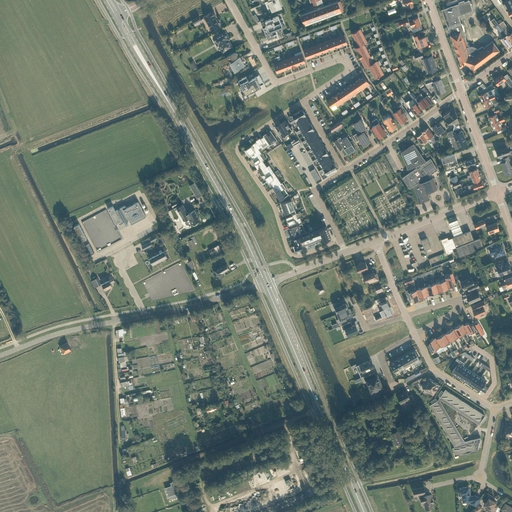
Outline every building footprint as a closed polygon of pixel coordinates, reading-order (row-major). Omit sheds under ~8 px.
[(268,0),(269,1),(265,2),(269,11),(281,7),(278,0),(268,0)] [(301,13),(298,14),(300,20),(302,19),(304,25),(305,25),(306,22),(309,23),(313,22),(314,20),(316,21),(320,19),(321,17),(323,18),(327,17),(329,14),(331,15),(335,14),(336,12),(338,13),(344,11),(341,1),(340,1),(339,0),(338,0),(335,1),(336,2),(331,4),(331,2),(328,3),(328,5),(324,7),(323,5),(320,6),(321,8),(317,9),(316,7),(313,8),(314,10),(309,12),(309,10),(306,11),(306,13),(302,15),(301,13)] [(216,15),(213,11),(212,12),(211,12),(204,16),(212,31),(220,27),(219,26),(220,25),(221,24),(220,23),(219,22),(218,23),(214,16),(216,15)] [(265,21),(262,22),(264,27),(263,27),(268,40),(278,36),(275,28),(282,26),(278,15),(265,20),(265,21)] [(199,16),(192,20),(194,24),(195,26),(198,24),(197,22),(201,20),(199,16)] [(411,21),(409,21),(413,31),(422,28),(421,25),(418,17),(411,20),(411,21)] [(494,18),(491,20),(495,26),(501,33),(502,35),(502,34),(504,36),(501,38),(507,46),(508,45),(509,45),(509,44),(511,41),(507,35),(505,32),(498,24),(494,18)] [(499,24),(504,31),(505,32),(509,29),(505,24),(503,21),(499,24)] [(458,22),(447,26),(448,29),(448,30),(450,29),(452,34),(450,35),(453,42),(452,42),(454,42),(456,46),(454,47),(454,48),(455,48),(457,54),(457,55),(459,54),(460,59),(459,60),(460,64),(466,62),(465,64),(466,64),(470,65),(470,66),(471,66),(471,63),(475,68),(478,66),(479,66),(478,64),(482,61),(483,63),(483,62),(489,58),(488,56),(492,53),(493,55),(494,54),(497,52),(490,42),(474,54),(469,53),(458,22)] [(355,40),(364,35),(360,28),(351,33),(355,40)] [(223,51),(232,46),(227,39),(229,38),(225,31),(214,38),(217,45),(219,44),(223,51)] [(344,34),(337,37),(341,46),(347,44),(344,34)] [(364,43),(367,42),(364,35),(355,40),(358,46),(364,43)] [(419,35),(414,37),(415,40),(416,40),(417,43),(416,43),(418,49),(423,47),(422,46),(428,44),(425,36),(420,38),(419,35)] [(337,37),(330,39),(334,49),(341,46),(337,37)] [(334,49),(330,39),(324,42),(327,51),(334,49)] [(327,51),(324,42),(317,44),(320,54),(327,51)] [(367,50),(364,43),(358,46),(355,48),(358,54),(367,50)] [(317,44),(310,47),(314,56),(320,54),(317,44)] [(314,56),(310,47),(303,49),(307,59),(314,56)] [(361,61),(370,56),(367,50),(358,54),(361,61)] [(235,52),(234,52),(218,61),(220,65),(230,60),(231,62),(235,70),(248,63),(243,55),(235,60),(234,58),(236,56),(237,55),(237,54),(237,53),(236,52),(235,52)] [(295,55),(299,65),(306,62),(302,53),(295,55)] [(292,67),(299,65),(295,55),(288,58),(292,67)] [(368,65),(374,62),(370,56),(361,61),(365,67),(368,65)] [(427,73),(437,69),(432,56),(422,59),(427,73)] [(282,60),(285,70),(292,67),(288,58),(282,60)] [(274,65),(277,73),(285,70),(282,60),(278,62),(279,63),(274,65)] [(377,61),(374,62),(368,65),(371,72),(380,67),(377,61)] [(384,74),(380,67),(371,72),(375,78),(384,74)] [(246,75),(238,80),(242,87),(240,88),(244,95),(254,90),(253,88),(263,82),(259,73),(248,79),(246,75)] [(502,74),(494,80),(498,85),(501,83),(503,81),(506,80),(509,84),(511,82),(511,80),(507,73),(503,76),(502,74)] [(364,76),(358,80),(363,88),(370,84),(364,76)] [(440,79),(433,82),(438,94),(445,91),(440,79)] [(358,80),(352,84),(357,92),(363,88),(358,80)] [(352,96),(357,92),(352,84),(346,88),(352,96)] [(419,94),(422,98),(427,105),(432,101),(430,99),(432,97),(424,87),(421,89),(423,92),(419,94)] [(486,92),(479,95),(482,101),(494,96),(498,94),(495,87),(486,92)] [(346,100),(352,96),(346,88),(340,92),(346,100)] [(346,100),(340,92),(334,96),(340,104),(346,100)] [(494,96),(482,101),(485,108),(492,105),(492,104),(501,100),(498,94),(494,96)] [(427,105),(422,98),(420,95),(415,99),(419,105),(419,104),(422,108),(424,107),(425,107),(427,106),(426,105),(427,105)] [(336,106),(340,104),(334,96),(327,101),(331,108),(335,105),(336,106)] [(409,108),(410,107),(415,113),(417,112),(418,112),(419,111),(419,110),(420,110),(412,99),(410,101),(409,100),(405,102),(409,108)] [(408,113),(402,104),(397,107),(398,109),(394,112),(395,112),(393,113),(397,120),(399,119),(401,122),(407,118),(405,115),(408,113)] [(293,115),(295,119),(296,121),(299,125),(308,119),(302,109),(293,115)] [(452,130),(456,129),(459,128),(457,125),(458,124),(457,121),(458,121),(455,110),(451,109),(442,116),(444,119),(446,118),(447,119),(452,120),(454,126),(452,130)] [(489,117),(492,123),(504,118),(503,115),(500,117),(500,118),(498,119),(496,114),(489,117)] [(383,119),(390,129),(396,125),(390,115),(383,119)] [(358,131),(353,135),(356,141),(359,139),(363,145),(369,141),(365,134),(368,131),(365,127),(368,125),(362,117),(361,118),(360,119),(353,123),(358,131)] [(379,136),(380,138),(384,135),(383,134),(385,133),(383,130),(385,128),(382,124),(380,125),(379,123),(379,122),(377,118),(372,121),(375,125),(372,126),(373,128),(372,128),(374,131),(375,131),(379,137),(379,136)] [(504,118),(492,123),(495,130),(502,126),(501,125),(503,124),(502,121),(505,120),(504,118)] [(285,119),(280,123),(288,134),(293,131),(285,119)] [(299,125),(301,129),(302,131),(304,135),(314,129),(308,119),(299,125)] [(442,120),(432,128),(436,132),(434,134),(436,136),(438,135),(439,137),(443,135),(443,134),(450,130),(442,120)] [(342,124),(340,121),(330,128),(332,131),(342,124)] [(280,123),(275,126),(283,138),(288,134),(280,123)] [(427,128),(422,132),(427,139),(430,137),(434,143),(435,142),(434,139),(435,139),(435,137),(434,138),(433,136),(427,128)] [(304,135),(307,139),(307,140),(310,144),(319,139),(314,129),(304,135)] [(458,132),(456,129),(452,130),(451,131),(447,133),(449,138),(454,136),(458,147),(467,144),(462,131),(458,132)] [(270,130),(263,135),(264,136),(269,144),(269,145),(270,145),(277,140),(270,130)] [(422,134),(417,137),(421,144),(427,140),(422,134)] [(340,137),(333,141),(339,149),(342,147),(347,154),(355,149),(346,135),(341,139),(340,137)] [(261,147),(262,149),(269,145),(269,144),(264,136),(260,138),(260,137),(256,140),(256,141),(254,143),(259,149),(261,147)] [(310,144),(312,148),(313,149),(315,154),(325,148),(319,139),(310,144)] [(259,149),(254,143),(251,145),(244,150),(248,156),(249,155),(252,159),(260,154),(262,153),(259,149)] [(413,144),(402,152),(408,167),(415,164),(417,167),(402,177),(409,188),(410,188),(412,186),(419,203),(429,199),(427,194),(431,193),(430,191),(437,189),(433,178),(423,182),(422,179),(437,169),(432,161),(433,161),(431,158),(430,158),(420,165),(419,163),(424,161),(413,144)] [(507,147),(496,151),(498,157),(509,153),(510,155),(511,154),(511,149),(509,151),(507,147)] [(315,154),(318,158),(319,159),(321,164),(331,158),(325,148),(315,154)] [(444,167),(457,163),(454,152),(441,157),(444,167)] [(260,154),(252,159),(255,164),(254,164),(257,169),(265,163),(263,161),(264,160),(260,154)] [(503,162),(501,163),(506,175),(511,172),(511,170),(511,169),(511,168),(511,165),(510,166),(508,161),(509,160),(508,156),(502,159),(503,162)] [(321,164),(324,168),(325,169),(327,174),(337,168),(331,158),(321,164)] [(474,159),(462,163),(463,166),(466,165),(466,167),(466,168),(463,169),(464,171),(472,168),(471,165),(476,164),(474,159)] [(267,166),(265,163),(257,169),(262,175),(261,175),(264,179),(266,178),(265,178),(274,172),(269,165),(267,166)] [(458,166),(457,163),(444,167),(446,174),(447,174),(447,172),(450,171),(450,170),(455,169),(454,167),(458,166)] [(468,177),(479,173),(477,168),(469,170),(470,174),(467,175),(468,177)] [(281,183),(274,172),(265,178),(266,178),(269,182),(270,181),(274,187),(274,188),(281,183)] [(481,179),(479,173),(468,177),(468,179),(471,178),(473,182),(481,179)] [(481,181),(468,186),(469,188),(473,187),(474,189),(483,186),(481,181)] [(195,182),(189,185),(192,190),(198,187),(195,182)] [(286,188),(282,182),(281,183),(274,188),(274,187),(273,188),(280,199),(289,194),(285,189),(286,188)] [(176,200),(170,202),(173,208),(176,207),(179,206),(176,200)] [(282,204),(281,205),(283,208),(285,213),(286,217),(296,213),(291,200),(282,204)] [(113,205),(107,208),(115,223),(118,222),(119,224),(129,219),(131,224),(146,216),(138,201),(126,208),(125,205),(115,210),(113,205)] [(196,223),(196,222),(200,220),(194,210),(187,214),(186,212),(187,212),(183,205),(177,208),(176,207),(174,208),(175,210),(177,209),(184,221),(186,220),(185,220),(185,221),(185,222),(186,224),(187,225),(188,224),(189,226),(192,224),(193,224),(194,225),(195,225),(196,224),(196,223)] [(296,213),(286,217),(288,221),(289,223),(288,223),(290,227),(290,228),(290,227),(300,224),(302,223),(300,217),(298,212),(296,213)] [(484,219),(474,224),(476,229),(484,225),(485,228),(487,228),(489,232),(499,229),(496,222),(486,226),(484,219)] [(79,223),(74,226),(81,241),(87,238),(79,223)] [(290,227),(289,227),(292,235),(293,235),(294,237),(303,233),(306,232),(302,223),(300,224),(290,227),(290,228),(290,227)] [(294,238),(292,239),(294,239),(296,244),(293,246),(295,251),(297,251),(297,252),(302,251),(307,249),(307,247),(319,243),(318,241),(324,239),(324,240),(328,239),(329,240),(331,240),(331,238),(326,225),(320,228),(310,232),(309,231),(306,232),(303,233),(294,237),(294,238)] [(452,237),(456,247),(458,251),(454,252),(456,258),(483,247),(480,237),(474,239),(470,230),(452,237)] [(449,249),(456,247),(452,237),(448,239),(447,237),(441,239),(447,254),(450,252),(449,249)] [(187,238),(184,240),(185,242),(188,241),(191,248),(196,246),(193,238),(188,240),(187,238)] [(427,238),(421,240),(425,252),(427,251),(426,249),(430,247),(427,238)] [(150,242),(142,246),(143,250),(152,245),(150,242)] [(494,242),(485,246),(487,249),(489,249),(491,255),(493,254),(495,257),(505,253),(502,244),(496,246),(494,242)] [(162,251),(156,254),(160,260),(167,257),(164,251),(166,249),(165,246),(161,249),(162,251)] [(186,257),(183,259),(185,263),(187,262),(190,269),(194,267),(191,260),(189,261),(187,257),(189,256),(186,251),(185,252),(186,254),(185,254),(186,257)] [(160,260),(156,254),(156,253),(154,254),(155,255),(149,257),(153,264),(160,260)] [(502,260),(494,263),(495,267),(497,266),(498,270),(496,271),(497,276),(500,275),(511,271),(507,262),(504,263),(502,260)] [(361,276),(363,275),(366,282),(372,279),(373,281),(379,279),(376,273),(374,274),(373,271),(372,271),(370,265),(367,266),(365,262),(362,263),(362,262),(361,262),(359,263),(358,264),(359,265),(356,266),(358,272),(359,272),(361,276)] [(226,264),(215,271),(219,278),(224,275),(223,273),(229,269),(226,264)] [(448,287),(454,285),(453,282),(455,281),(453,272),(444,275),(445,277),(448,287)] [(107,280),(102,283),(105,289),(112,286),(111,284),(115,282),(111,275),(110,275),(110,276),(106,278),(107,280)] [(448,287),(445,277),(440,279),(441,281),(444,290),(449,288),(448,287)] [(471,277),(461,282),(464,289),(468,288),(469,291),(479,286),(477,280),(474,282),(471,277)] [(503,290),(511,286),(511,285),(511,284),(511,283),(511,277),(506,280),(505,277),(499,280),(501,286),(502,286),(503,290)] [(94,279),(91,281),(94,287),(98,285),(101,284),(97,278),(94,279)] [(436,283),(439,291),(444,290),(441,281),(440,279),(435,280),(436,283)] [(321,284),(315,287),(318,294),(324,291),(321,284)] [(381,284),(375,287),(377,293),(383,290),(381,284)] [(420,299),(420,297),(419,298),(416,289),(417,289),(416,287),(406,290),(408,299),(413,297),(414,301),(420,299)] [(471,293),(466,295),(470,303),(481,298),(478,291),(480,290),(479,287),(470,291),(471,293)] [(384,310),(381,311),(383,317),(394,312),(391,307),(390,307),(387,301),(382,303),(384,310)] [(483,301),(475,304),(477,308),(473,310),(476,317),(480,315),(480,316),(485,314),(484,313),(486,312),(484,308),(486,307),(483,301)] [(338,314),(349,309),(346,302),(335,307),(338,314)] [(351,315),(349,309),(338,314),(339,318),(337,319),(339,324),(347,321),(345,317),(351,315)] [(345,329),(348,336),(358,331),(355,324),(352,325),(351,321),(341,325),(343,330),(345,329)] [(469,321),(464,324),(463,324),(467,331),(468,333),(476,329),(473,323),(470,324),(469,321)] [(463,323),(458,326),(463,334),(467,331),(463,324),(464,324),(463,323)] [(478,323),(475,324),(481,335),(484,333),(478,323)] [(458,326),(454,328),(458,336),(463,334),(458,326)] [(454,328),(449,331),(454,339),(458,336),(454,328)] [(454,339),(449,331),(445,333),(449,341),(454,339)] [(451,343),(449,341),(445,333),(440,336),(445,344),(446,346),(451,343)] [(440,336),(436,338),(441,348),(446,346),(445,344),(440,336)] [(436,338),(436,337),(430,340),(432,343),(426,346),(431,354),(441,348),(436,338)] [(67,342),(59,346),(63,354),(71,350),(67,342)] [(414,349),(409,352),(415,362),(420,360),(414,349)] [(404,355),(410,365),(415,362),(409,352),(404,355)] [(404,355),(399,357),(405,368),(410,365),(404,355)] [(405,368),(399,357),(395,360),(401,370),(404,368),(405,371),(407,370),(405,368)] [(460,359),(451,372),(456,375),(462,365),(463,365),(464,363),(460,359)] [(359,373),(361,377),(368,373),(367,370),(374,367),(371,360),(367,361),(363,362),(363,363),(359,364),(363,372),(360,373),(359,373)] [(390,363),(396,373),(401,370),(395,360),(390,363)] [(462,365),(456,375),(461,378),(467,368),(463,365),(462,365)] [(467,368),(461,378),(465,381),(472,371),(467,368)] [(472,371),(465,381),(470,384),(476,374),(472,371)] [(369,385),(380,381),(377,375),(374,376),(373,373),(363,377),(365,380),(366,380),(369,385)] [(476,374),(470,384),(474,387),(481,377),(476,374)] [(440,385),(428,377),(428,378),(429,378),(422,388),(433,395),(439,385),(440,385)] [(481,377),(474,387),(479,390),(486,380),(481,377)] [(380,381),(369,385),(371,391),(382,387),(380,381)] [(445,389),(444,391),(444,392),(440,397),(446,400),(451,393),(445,389)] [(406,391),(397,396),(401,403),(408,400),(410,404),(415,401),(412,394),(408,396),(406,391)] [(446,400),(452,404),(456,396),(451,393),(446,400)] [(462,400),(456,396),(452,404),(457,407),(462,400)] [(429,405),(433,411),(441,406),(437,400),(432,403),(429,405)] [(462,400),(457,407),(463,411),(468,404),(462,400)] [(473,407),(468,404),(463,411),(468,415),(473,407)] [(444,412),(441,406),(433,411),(436,416),(444,412)] [(473,407),(468,415),(474,418),(479,411),(473,407)] [(485,415),(479,411),(474,418),(480,422),(485,415)] [(436,416),(440,422),(448,417),(444,412),(436,416)] [(440,422),(443,428),(451,423),(448,417),(440,422)] [(432,430),(431,430),(424,418),(415,423),(417,427),(416,427),(417,430),(417,431),(418,434),(420,437),(428,432),(431,436),(434,434),(432,430)] [(454,429),(451,423),(443,428),(447,434),(454,429)] [(511,423),(506,423),(503,436),(508,437),(508,435),(511,436),(511,423)] [(458,435),(454,429),(447,434),(450,439),(458,435)] [(395,432),(391,434),(395,443),(399,441),(400,442),(404,441),(400,433),(399,430),(395,432)] [(458,435),(450,439),(454,445),(462,441),(458,435)] [(474,441),(465,443),(467,452),(478,449),(480,437),(473,439),(474,441)] [(459,445),(461,454),(467,452),(465,443),(459,445)] [(454,456),(461,454),(459,445),(452,447),(454,456)] [(165,487),(168,496),(177,493),(173,481),(170,482),(171,485),(165,487)] [(424,487),(413,489),(414,496),(420,495),(421,497),(420,497),(421,503),(424,503),(425,509),(427,509),(428,510),(429,510),(430,510),(431,509),(431,508),(433,508),(430,494),(425,496),(425,494),(425,493),(424,487)] [(459,492),(459,496),(460,495),(462,497),(463,502),(466,501),(466,502),(470,502),(470,503),(476,506),(480,498),(475,495),(474,496),(470,496),(469,489),(467,487),(462,487),(462,488),(459,488),(459,492)] [(488,493),(483,500),(486,502),(484,504),(488,506),(486,510),(489,511),(494,511),(498,506),(494,504),(496,502),(492,500),(494,497),(488,493)] [(504,511),(503,511),(511,511),(511,507),(505,503),(502,509),(504,511)]
